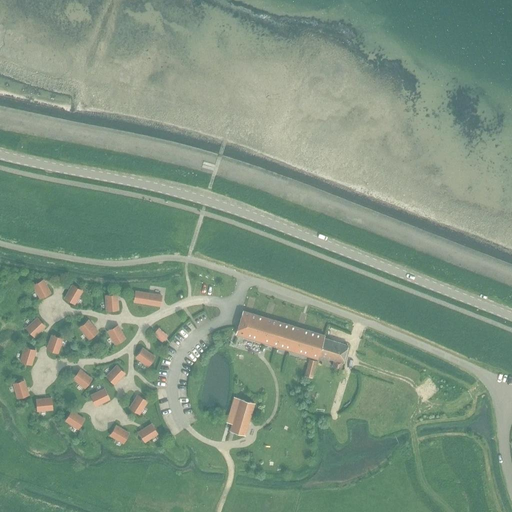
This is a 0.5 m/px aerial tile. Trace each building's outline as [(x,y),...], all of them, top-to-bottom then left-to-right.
[(33,285),(40,298),(50,293),(43,280),(33,285)] [(74,304),(82,291),(73,285),(65,298),(74,304)] [(160,305),(162,296),(135,291),(134,301),(160,305)] [(117,294),(106,295),(107,310),(118,309),(117,294)] [(243,311),(236,334),(317,358),(320,349),(323,337),(324,337),(324,335),(243,311)] [(37,318),(26,328),(34,336),(45,326),(37,318)] [(172,334),(177,328),(167,319),(161,325),(172,334)] [(88,320),(79,327),(89,339),(98,332),(88,320)] [(125,338),(118,325),(108,331),(115,344),(125,338)] [(159,328),(154,334),(162,341),(167,336),(159,328)] [(52,335),(47,349),(57,353),(62,338),(52,335)] [(317,358),(318,359),(319,355),(334,360),(332,366),(341,368),(348,345),(324,338),(325,335),(324,335),(324,337),(320,349),(317,358)] [(31,364),(35,350),(25,347),(21,361),(31,364)] [(148,366),(155,357),(142,348),(136,357),(148,366)] [(317,361),(309,359),(305,375),(313,377),(317,361)] [(125,373),(117,365),(106,376),(114,384),(125,373)] [(28,388),(39,384),(33,368),(21,373),(28,388)] [(73,378),(85,388),(92,379),(80,370),(73,378)] [(18,398),(28,395),(24,380),(13,383),(18,398)] [(104,389),(91,395),(96,405),(109,399),(104,389)] [(147,401),(138,395),(130,408),(139,413),(147,401)] [(52,398),(37,400),(38,411),(53,409),(52,398)] [(239,399),(230,430),(245,435),(254,403),(239,399)] [(80,402),(73,410),(86,420),(93,412),(80,402)] [(71,411),(65,420),(78,428),(84,419),(71,411)] [(118,426),(132,434),(138,424),(124,416),(118,426)] [(139,432),(145,441),(157,433),(152,424),(139,432)] [(129,433),(116,425),(110,435),(123,443),(129,433)]
